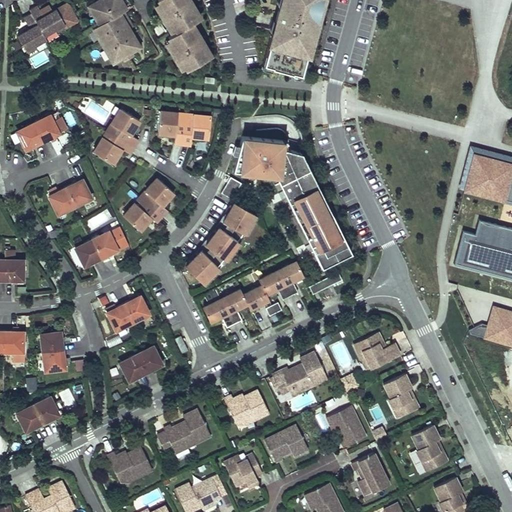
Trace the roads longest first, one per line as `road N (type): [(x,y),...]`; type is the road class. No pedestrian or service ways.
road 1 (residential): [(400,281),(336,136),(331,107),(359,0)]
road 2 (residential): [(511,509),(400,281)]
road 3 (residential): [(400,281),(210,372)]
road 4 (residential): [(210,372),(63,444)]
road 5 (residential): [(8,180),(78,292)]
road 6 (residential): [(210,372),(156,256)]
